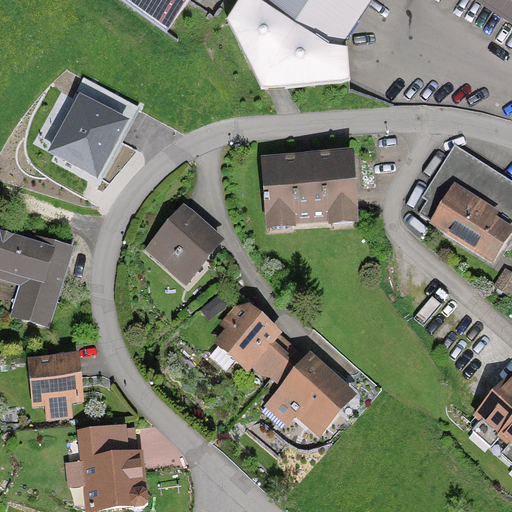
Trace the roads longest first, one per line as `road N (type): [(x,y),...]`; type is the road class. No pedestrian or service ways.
road 1 (residential): [(422,119),(258,126),(208,136),(150,173),(125,203),(104,263),(113,351),(160,418),(237,488)]
road 2 (residential): [(422,119),(422,145),(393,199),(390,223),(511,336)]
